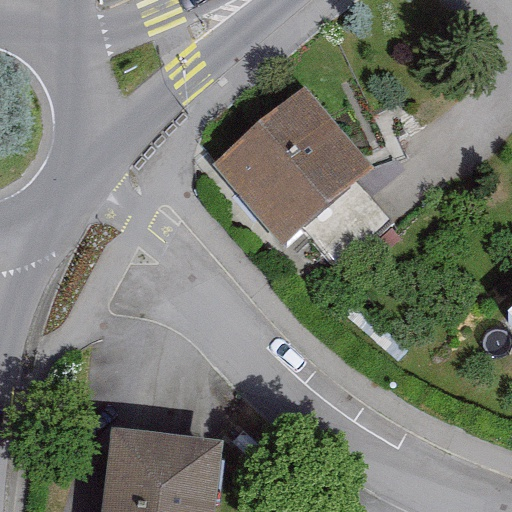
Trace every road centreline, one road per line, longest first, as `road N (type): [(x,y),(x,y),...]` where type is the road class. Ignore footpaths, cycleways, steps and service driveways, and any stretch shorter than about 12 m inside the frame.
road 1 (residential): [(496,511),(439,494),(349,445),(166,278)]
road 2 (residential): [(93,145),(272,0)]
road 3 (residential): [(200,0),(71,50)]
